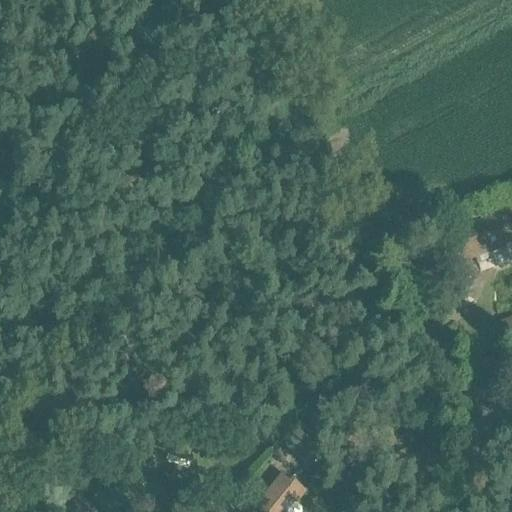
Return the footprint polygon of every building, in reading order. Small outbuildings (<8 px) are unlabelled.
[(155,194),(152,172),(104,179),(108,202),(155,194)] [(488,262),(490,261),(488,256),(505,250),(492,218),(437,240),(449,271),(474,261),(476,266),(481,264),(480,263),(487,260),(488,262)] [(511,318),(500,323),(505,340),(511,337),(511,318)] [(339,436),(324,422),(321,425),(309,412),(301,420),(314,433),(315,432),(329,446),(339,436)] [(481,419),(450,436),(457,449),(488,433),(481,419)] [(314,447),(297,428),(294,431),(282,442),(307,469),(322,455),(324,453),(317,445),(314,447)] [(490,437),(458,455),(468,474),(500,456),(490,437)] [(425,451),(381,470),(396,502),(439,483),(425,451)] [(306,495),(282,475),(253,510),(255,511),(301,511),(301,509),(298,506),(306,495)]
